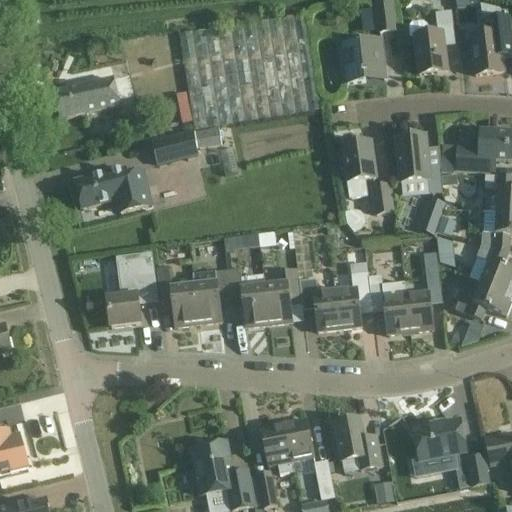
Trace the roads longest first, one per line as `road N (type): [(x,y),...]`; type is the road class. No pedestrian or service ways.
road 1 (residential): [(72,373),(379,386),(507,356)]
road 2 (unclassified): [(72,373),(0,88)]
road 3 (residential): [(355,115),(459,102),(511,107)]
road 4 (unclassified): [(104,511),(72,373)]
